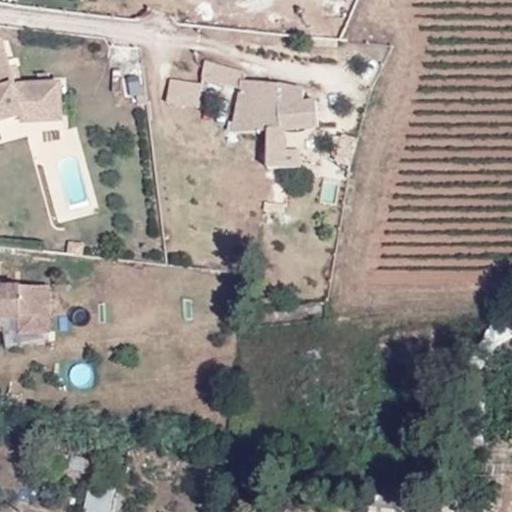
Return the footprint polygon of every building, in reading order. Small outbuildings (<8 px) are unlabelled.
[(0,127),(24,121),(24,125),(65,123),(64,83),(18,85),(6,41),(0,42),(0,127)] [(242,90),(244,82),(244,74),(206,64),(202,80),(199,79),(197,85),(202,86),(205,87),(205,80),(242,90)] [(202,86),(197,85),(170,80),(166,104),(200,110),(202,86)] [(255,85),(244,82),(242,90),(256,93),(256,85),(255,85)] [(256,93),(242,90),(234,135),(269,132),(269,170),(311,171),(309,152),(284,153),(283,133),(317,129),(317,104),(305,105),(304,94),(276,87),(256,85),(256,93)] [(22,302),(22,288),(0,288),(0,318),(20,318),(20,334),(50,334),(50,301),(22,302)] [(50,288),(22,288),(22,302),(50,301),(50,288)] [(93,461),(55,452),(52,467),(91,475),(93,461)] [(110,511),(116,489),(90,483),(84,511),(110,511)] [(370,511),(404,511),(406,498),(372,494),(370,511)]
